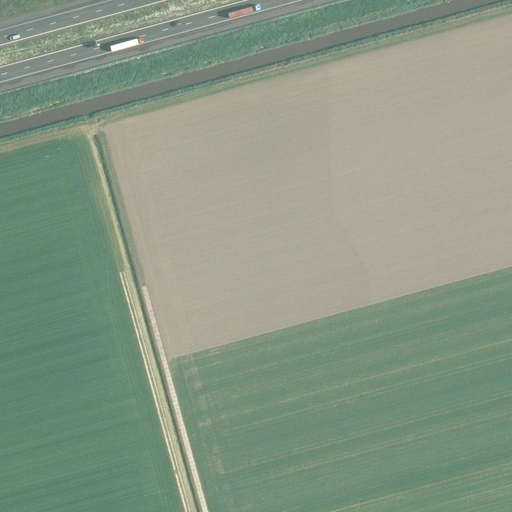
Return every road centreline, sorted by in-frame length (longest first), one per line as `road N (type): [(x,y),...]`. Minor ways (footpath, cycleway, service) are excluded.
road 1 (motorway): [(0,73),(267,0)]
road 2 (motorway): [(131,0),(0,35)]
